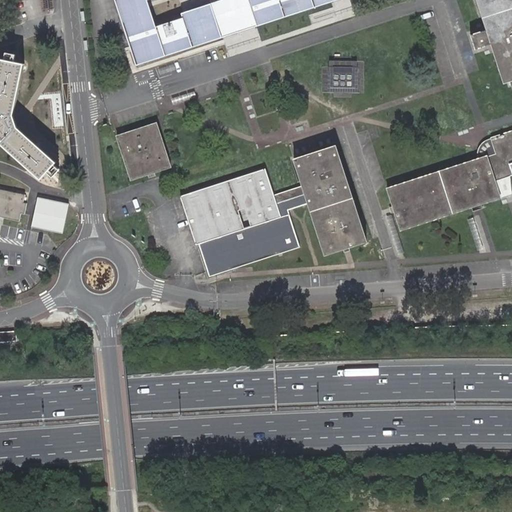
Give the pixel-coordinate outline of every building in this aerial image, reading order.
[(213,17),(209,5),(200,8),(183,13),(185,19),(154,29),(145,0),(141,0),(119,7),(133,50),(137,63),(219,37),(216,28),(213,17)] [(179,0),(183,13),(200,8),(197,0),(179,0)] [(213,17),(216,28),(222,26),(251,16),(254,15),(249,0),(224,0),(209,5),(213,17)] [(257,24),(330,0),(249,0),(254,15),(257,24)] [(499,80),(509,78),(511,76),(511,0),(477,0),(487,29),(471,34),(475,49),(488,45),(492,44),(493,47),(499,80)] [(126,55),(120,57),(122,66),(128,63),(126,55)] [(330,58),(328,89),(364,91),(366,60),(330,58)] [(13,114),(24,64),(1,59),(0,65),(0,143),(40,178),(56,161),(17,127),(13,114)] [(171,167),(156,123),(116,136),(131,180),(171,167)] [(511,170),(509,164),(511,162),(511,131),(489,139),(481,147),(480,158),(487,155),(495,180),(511,174),(511,170)] [(294,160),(303,185),(308,204),(325,254),(347,247),(367,241),(335,146),(315,153),(294,160)] [(500,197),(495,180),(487,155),(480,158),(388,189),(394,209),(401,230),(476,205),(500,197)] [(299,248),(289,214),(281,217),(275,195),(266,168),(180,196),(208,276),(280,254),(299,248)] [(281,217),(289,214),(288,210),(292,209),(304,205),(308,204),(303,185),(275,195),(281,217)] [(0,188),(0,216),(19,220),(20,212),(25,213),(26,204),(22,203),(24,194),(0,188)] [(17,331),(0,332),(0,341),(18,340),(17,331)]
